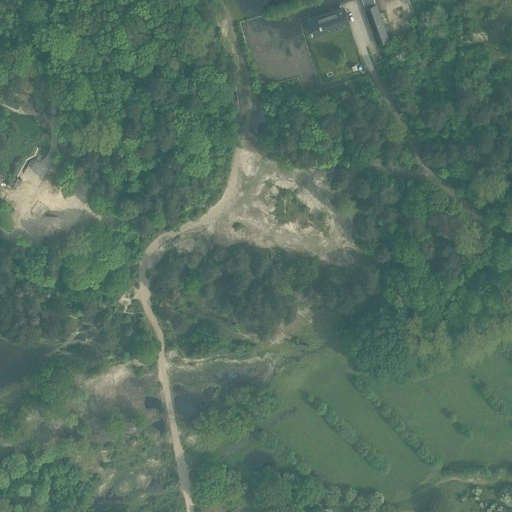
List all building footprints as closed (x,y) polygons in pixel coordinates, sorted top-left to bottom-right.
[(376,5),(372,6),(375,15),(368,18),(370,23),(382,19),(376,5)] [(372,6),(365,9),(368,18),(375,15),(372,6)] [(343,8),(318,17),(320,24),(319,24),(320,27),(321,27),(323,34),(349,24),(343,8)] [(382,19),(370,23),(377,45),(389,41),(382,19)] [(28,84),(30,63),(10,62),(8,83),(17,83),(28,84)] [(109,96),(84,89),(81,102),(78,110),(103,117),(109,96)] [(31,153),(32,151),(35,151),(36,151),(37,152),(38,152),(43,143),(0,120),(0,171),(8,176),(9,182),(15,185),(15,183),(18,185),(23,174),(21,173),(23,168),(25,164),(31,153)] [(55,191),(46,187),(42,195),(51,200),(55,191)]
